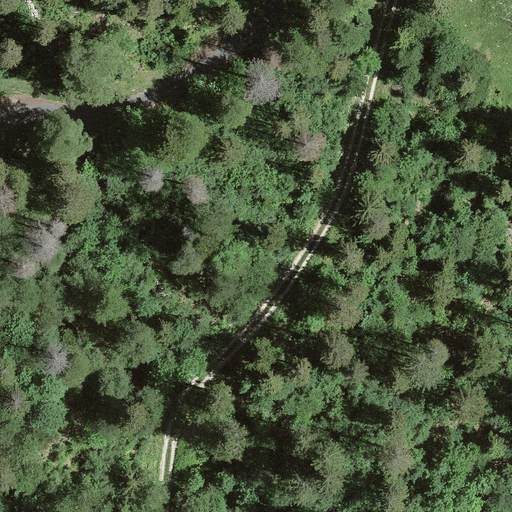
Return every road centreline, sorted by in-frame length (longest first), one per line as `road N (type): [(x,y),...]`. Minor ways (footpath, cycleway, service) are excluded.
road 1 (track): [(393,0),(351,163),(319,237),(180,413),(167,511)]
road 2 (unclassified): [(281,0),(217,60),(141,102),(85,112),(37,108),(0,120)]
